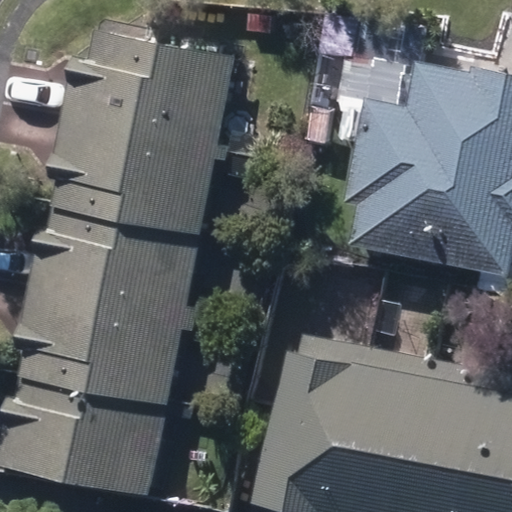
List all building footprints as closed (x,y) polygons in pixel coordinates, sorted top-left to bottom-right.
[(250,15),(251,31),(275,30),(274,14),(250,15)] [(76,56),(64,115),(217,145),(235,55),(96,26),(89,58),(76,56)] [(350,242),(511,272),(511,268),(511,69),(474,63),(473,69),(415,59),(407,105),(366,97),(346,200),(358,202),(350,242)] [(217,145),(64,115),(52,177),(59,179),(55,203),(200,232),(217,145)] [(200,232),(55,203),(49,228),(41,226),(30,285),(194,319),(197,307),(185,305),(200,232)] [(194,319),(30,285),(18,347),(25,349),(21,371),(168,398),(182,326),(193,328),(194,319)] [(511,511),(511,370),(396,349),(401,318),(377,313),(372,344),(305,331),(303,344),(287,341),(259,489),(316,498),(313,511),(314,511),(511,511)] [(0,460),(150,490),(168,398),(21,371),(16,397),(7,396),(0,432),(0,460)]
